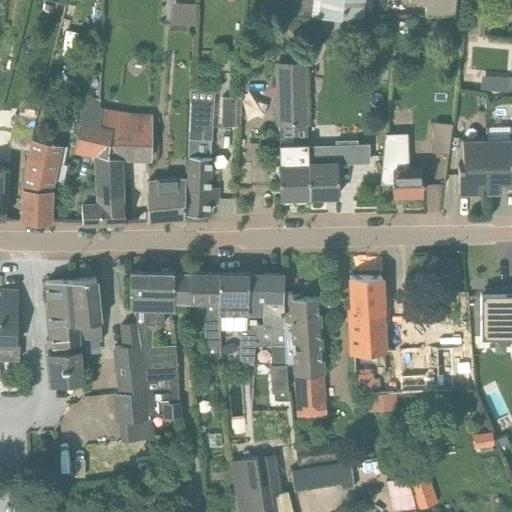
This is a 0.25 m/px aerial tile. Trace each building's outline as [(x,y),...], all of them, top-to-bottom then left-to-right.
[(363,17),(364,0),(294,0),(293,14),(311,17),(334,17),(346,17),(363,17)] [(441,0),(455,1),(455,0),(409,0),(409,11),(418,12),(419,4),(426,5),(426,0),(441,0)] [(196,5),(186,4),(186,12),(171,11),(171,26),(195,27),(195,25),(196,5)] [(470,11),(467,33),(483,36),(487,14),(470,11)] [(346,17),(334,17),(334,33),(346,33),(346,17)] [(443,35),(444,23),(427,22),(427,34),(443,35)] [(306,146),(306,123),(306,101),(305,64),(278,65),(279,124),(294,123),(295,146),(280,146),(279,193),(279,198),(291,198),(295,198),(295,200),(305,200),(305,197),(308,197),(308,164),(307,164),(306,146)] [(509,93),(509,91),(510,78),(498,77),(497,92),(509,93)] [(100,99),(85,96),(75,151),(96,154),(106,157),(112,130),(98,127),(101,111),(96,110),(96,106),(98,107),(100,99)] [(241,98),(222,97),(220,126),(240,127),(241,98)] [(212,157),(211,157),(201,156),(202,140),(211,141),(213,103),(190,102),(185,214),(207,215),(208,199),(218,200),(218,198),(217,198),(217,187),(211,187),(212,157)] [(98,127),(112,130),(106,157),(120,160),(136,161),(150,161),(150,122),(151,113),(126,112),(98,107),(96,106),(96,110),(101,111),(98,127)] [(37,125),(51,128),(56,110),(42,107),(37,125)] [(28,151),(37,111),(20,108),(19,114),(15,114),(9,147),(28,151)] [(448,154),(451,134),(452,124),(434,122),(430,152),(448,154)] [(500,192),(500,183),(510,182),(510,164),(511,163),(511,126),(509,127),(509,140),(487,140),(486,127),(488,192),(500,192)] [(458,193),(488,192),(486,127),(485,127),(486,140),(462,141),(462,165),(457,165),(458,193)] [(22,188),(21,220),(49,221),(50,189),(60,146),(32,140),(22,188)] [(392,195),(421,194),(420,169),(409,170),(408,146),(384,148),(382,170),(379,184),(392,184),(392,195)] [(123,222),(120,160),(106,157),(96,154),(96,200),(83,200),(82,223),(123,222)] [(337,197),(337,192),(335,163),(323,164),(308,164),(308,197),(312,197),(312,199),(321,199),(321,197),(326,197),(337,197)] [(147,183),(146,220),(183,217),(183,181),(147,183)] [(134,308),(137,322),(139,343),(141,343),(155,423),(160,423),(167,416),(171,416),(178,408),(176,345),(152,346),(152,331),(156,331),(163,324),(163,310),(173,310),(174,302),(190,303),(189,273),(129,271),(128,308),(134,308)] [(189,273),(190,303),(191,319),(204,320),(205,357),(207,357),(208,368),(220,367),(220,331),(219,311),(221,311),(221,273),(189,273)] [(248,274),(221,273),(221,311),(219,311),(220,331),(241,331),(241,324),(247,324),(247,312),(248,274)] [(269,346),(270,366),(284,366),(282,317),(283,292),(283,275),(263,274),(262,325),(257,325),(256,325),(254,346),(269,346)] [(344,307),(346,355),(384,352),(381,276),(345,276),(347,307),(344,307)] [(95,278),(72,279),(79,342),(104,340),(95,278)] [(79,342),(72,279),(46,281),(53,352),(47,353),(50,386),(82,383),(79,342)] [(511,287),(497,288),(498,293),(480,293),(482,338),(511,336),(511,287)] [(0,311),(0,359),(18,360),(19,346),(14,345),(17,291),(2,290),(0,311)] [(320,372),(317,298),(292,298),(291,292),(283,292),(282,317),(284,366),(295,365),(297,418),(322,417),(320,372)] [(139,343),(137,322),(121,323),(122,345),(139,343)] [(254,361),(255,347),(254,346),(256,325),(247,324),(241,324),(241,331),(239,361),(254,361)] [(122,345),(114,346),(119,392),(113,393),(115,422),(148,417),(149,424),(155,423),(141,343),(139,343),(122,345)] [(406,392),(474,390),(473,359),(472,346),(397,349),(399,393),(406,392)] [(285,392),(285,373),(269,373),(270,393),(285,392)] [(390,411),(389,394),(371,394),(372,411),(390,411)] [(149,424),(148,417),(115,422),(113,422),(117,454),(153,449),(151,438),(149,424)] [(474,448),(494,446),(492,431),(472,433),(474,448)] [(497,440),(501,448),(509,444),(506,436),(497,440)] [(298,447),(301,467),(339,461),(336,442),(298,447)] [(234,463),(240,511),(263,511),(256,460),(234,463)] [(340,484),(337,463),(304,468),(307,489),(340,484)] [(392,511),(400,511),(417,510),(412,494),(407,479),(386,482),(392,511)] [(17,511),(32,511),(32,502),(17,503),(17,511)]
